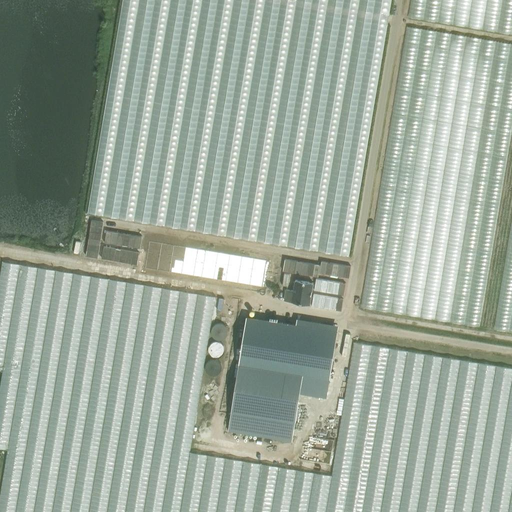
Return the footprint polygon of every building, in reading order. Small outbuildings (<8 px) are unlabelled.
[(156,238),(152,265),(269,284),(273,257),(156,238)] [(31,266),(0,443),(0,511),(44,511),(39,496),(56,499),(79,369),(80,370),(86,363),(95,371),(97,359),(154,369),(153,373),(166,375),(163,390),(174,400),(169,402),(177,409),(178,401),(196,458),(223,299),(31,266)] [(284,300),(309,305),(313,283),(294,280),(292,291),(286,290),(284,300)] [(330,378),(336,341),(337,332),(336,332),(295,326),(295,324),(246,316),(238,363),(230,411),(294,421),(302,373),(330,378)] [(223,326),(221,334),(235,337),(237,330),(223,326)] [(511,368),(360,345),(340,476),(198,454),(227,504),(243,495),(252,511),(260,511),(263,507),(265,511),(359,511),(393,448),(395,453),(398,437),(445,409),(477,426),(476,432),(477,430),(499,441),(511,442),(511,368)] [(339,452),(339,441),(320,441),(320,452),(339,452)]
